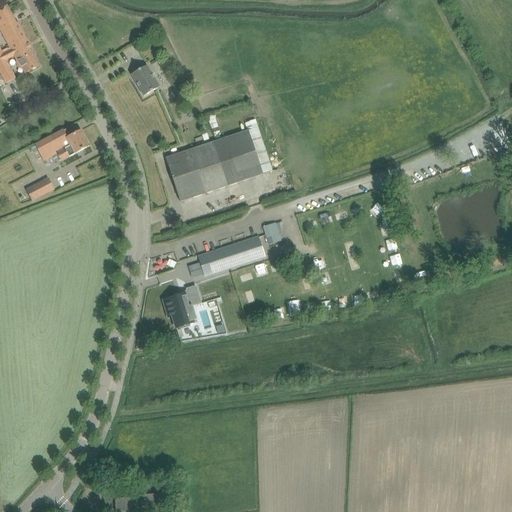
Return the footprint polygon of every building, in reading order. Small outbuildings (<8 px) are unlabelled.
[(34,53),(27,39),(18,23),(17,24),(7,6),(0,9),(0,28),(10,48),(8,49),(9,51),(3,54),(0,49),(0,71),(6,84),(16,79),(6,60),(14,56),(17,62),(16,62),(19,68),(21,67),(25,74),(39,66),(33,54),(34,53)] [(148,65),(140,70),(131,75),(144,97),(160,87),(148,65)] [(258,127),(175,155),(166,159),(180,202),(273,171),(258,127)] [(63,131),(36,146),(44,161),(57,153),(62,161),(89,146),(81,131),(70,137),(69,135),(66,137),(63,131)] [(55,190),(49,179),(33,187),(39,198),(55,190)] [(352,203),(354,212),(363,210),(361,201),(352,203)] [(280,222),(285,237),(290,236),(285,220),(280,222)] [(276,222),(263,226),(267,238),(279,235),(276,222)] [(199,257),(202,266),(205,276),(265,257),(259,237),(199,257)] [(398,254),(389,256),(392,265),(400,263),(398,254)] [(174,268),(176,263),(169,259),(167,264),(174,268)] [(243,284),(252,280),(247,269),(239,272),(243,284)] [(401,270),(395,272),(397,280),(403,279),(401,270)] [(243,304),(252,302),(250,292),(241,294),(243,304)] [(193,321),(196,320),(192,304),(193,304),(189,293),(163,300),(164,301),(168,300),(176,328),(194,323),(193,321)] [(161,494),(141,495),(142,511),(162,510),(161,494)] [(134,498),(115,499),(115,511),(121,511),(134,511),(134,498)]
